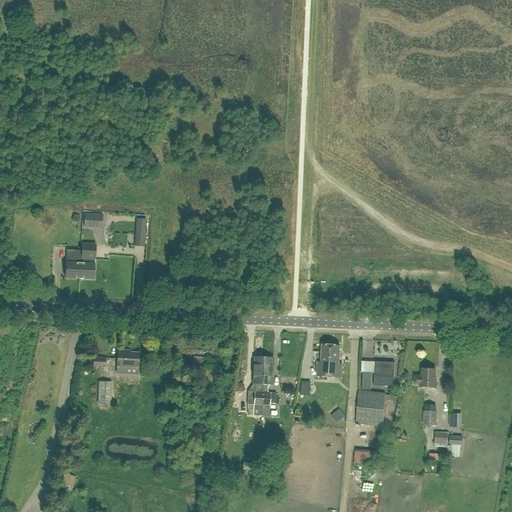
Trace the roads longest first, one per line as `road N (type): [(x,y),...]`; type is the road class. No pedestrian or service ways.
road 1 (residential): [(511,332),(0,306)]
road 2 (track): [(307,174),(422,246),(511,270)]
road 3 (track): [(314,0),(307,174)]
road 4 (track): [(307,174),(299,322)]
